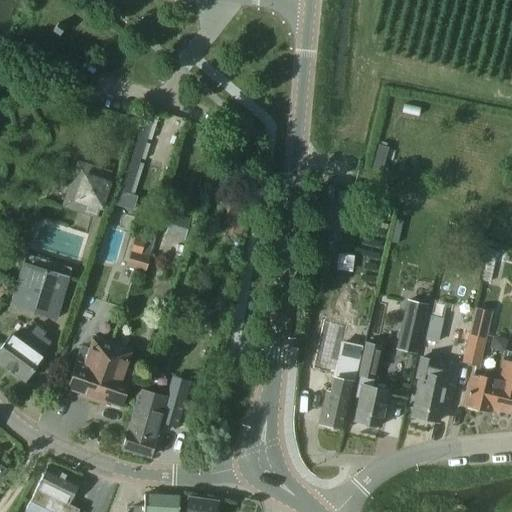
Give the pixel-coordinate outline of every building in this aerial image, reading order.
[(64,28),(58,24),(57,23),(53,30),(60,35),(64,28)] [(145,113),(120,192),(129,195),(154,116),(145,113)] [(76,160),(61,207),(97,219),(99,211),(102,212),(112,182),(108,181),(111,172),(76,160)] [(222,231),(240,235),(247,204),(229,200),(222,231)] [(145,239),(135,236),(130,252),(150,258),(157,233),(147,230),(145,237),(145,239)] [(126,267),(146,272),(150,258),(130,252),(126,267)] [(9,305),(56,320),(70,277),(23,262),(9,305)] [(180,319),(186,300),(175,297),(169,315),(180,319)] [(406,300),(395,349),(416,354),(427,304),(406,300)] [(474,307),(461,363),(479,367),(492,311),(474,307)] [(431,317),(425,340),(437,343),(442,319),(431,317)] [(324,320),(313,369),(334,374),(330,393),(326,392),(319,424),(344,429),(354,382),(361,347),(343,343),(347,325),(324,320)] [(0,362),(25,381),(43,357),(40,355),(50,343),(42,337),(45,334),(35,327),(24,343),(11,334),(0,349),(0,362)] [(93,401),(113,342),(93,336),(84,364),(76,362),(67,389),(82,394),(81,397),(93,401)] [(113,342),(93,401),(105,405),(106,402),(121,407),(130,380),(122,378),(131,349),(113,342)] [(359,398),(354,420),(365,423),(366,425),(375,427),(377,426),(380,426),(388,391),(372,387),(374,380),(381,346),(364,343),(356,376),(359,377),(355,398),(359,398)] [(420,378),(412,416),(437,422),(450,365),(421,359),(416,377),(420,378)] [(490,409),(491,409),(511,413),(511,361),(500,359),(497,371),(499,372),(490,409)] [(491,409),(490,409),(499,372),(497,371),(486,369),(485,377),(472,374),(464,406),(490,412),(491,409)] [(139,391),(134,407),(122,449),(150,457),(160,423),(177,428),(184,404),(183,404),(189,381),(180,379),(178,386),(170,384),(166,399),(139,391)] [(74,511),(72,511),(71,511),(69,511),(66,510),(78,487),(44,470),(23,511),(74,511)] [(127,511),(178,511),(179,496),(144,494),(143,506),(135,506),(132,507),(130,507),(129,509),(128,511),(127,511)] [(215,511),(217,501),(189,496),(186,511),(215,511)]
